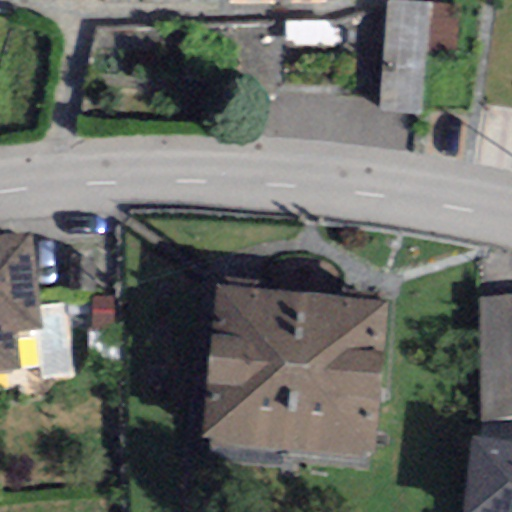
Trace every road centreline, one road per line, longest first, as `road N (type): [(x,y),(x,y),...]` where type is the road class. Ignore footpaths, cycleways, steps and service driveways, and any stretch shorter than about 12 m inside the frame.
road 1 (tertiary): [(56,187),(216,180),(511,216)]
road 2 (residential): [(56,187),(82,24),(0,0)]
